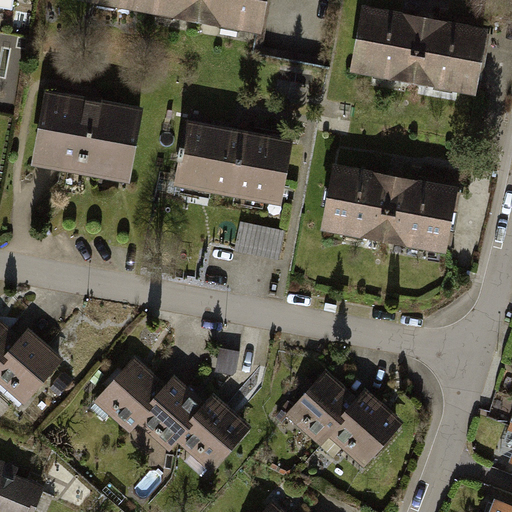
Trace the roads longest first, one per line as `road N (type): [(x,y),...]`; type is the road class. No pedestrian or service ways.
road 1 (residential): [(477,365),(411,344),(0,265)]
road 2 (residential): [(477,365),(428,511)]
